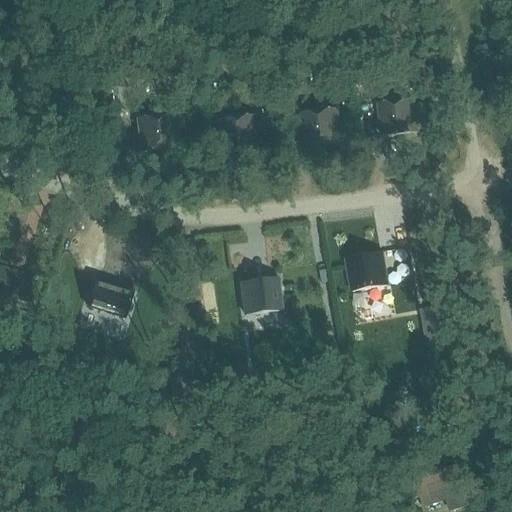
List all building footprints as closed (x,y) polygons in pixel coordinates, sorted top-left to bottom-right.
[(21,81),(56,80),(56,76),(59,76),(58,47),(20,48),(21,81)] [(383,139),(418,134),(413,100),(379,105),(383,139)] [(306,148),(341,144),(337,111),(302,115),(306,148)] [(225,155),(259,150),(255,118),(240,119),(239,113),(231,114),(232,120),(220,122),(225,155)] [(158,151),(177,149),(173,117),(138,121),(140,142),(156,139),(158,151)] [(381,255),(348,260),(354,294),(387,288),(381,255)] [(283,312),(279,280),(242,284),(246,317),(283,312)] [(93,289),(87,310),(122,320),(128,299),(93,289)] [(423,341),(441,337),(436,309),(418,312),(423,341)] [(246,368),(227,370),(229,384),(247,382),(246,368)] [(389,489),(395,508),(419,500),(423,510),(446,503),(449,511),(455,511),(472,506),(458,466),(400,485),(397,477),(379,482),(382,491),(389,489)]
